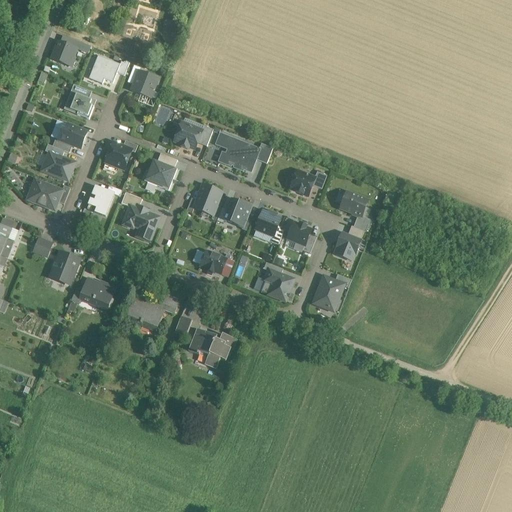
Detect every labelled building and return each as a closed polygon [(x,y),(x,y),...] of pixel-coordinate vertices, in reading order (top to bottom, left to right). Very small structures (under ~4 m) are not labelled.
[(59,43),(52,60),(68,67),(72,58),(74,59),(77,51),(59,43)] [(120,66),(98,57),(90,77),(104,82),(104,81),(113,84),(120,66)] [(158,81),(139,73),(132,92),(151,99),(158,81)] [(75,93),(69,110),(78,114),(77,116),(89,121),(97,102),(75,93)] [(202,132),(182,124),(175,143),(195,151),(202,132)] [(65,132),(62,131),(58,141),(77,149),(78,146),(81,145),(83,145),(87,133),(68,126),(65,132)] [(259,151),(220,135),(216,146),(231,151),(229,157),(222,154),(219,163),(230,167),(231,166),(235,167),(234,169),(242,172),(243,170),(251,173),(256,161),(259,151)] [(132,152),(113,145),(106,161),(114,164),(113,166),(124,171),(132,152)] [(273,150),(261,145),(259,151),(256,161),(267,165),(273,150)] [(49,154),(41,172),(67,182),(70,175),(71,174),(73,170),(71,167),(73,163),(49,154)] [(177,162),(161,155),(158,163),(174,169),(177,162)] [(158,163),(153,161),(149,171),(151,172),(147,184),(169,192),(177,170),(174,169),(158,163)] [(315,179),(297,172),(290,190),(308,198),(315,179)] [(39,187),(35,186),(28,201),(33,203),(54,211),(61,194),(61,192),(40,184),(39,187)] [(203,186),(194,210),(213,217),(222,194),(203,186)] [(114,196),(96,188),(92,197),(91,200),(89,206),(97,209),(95,214),(106,218),(114,196)] [(368,202),(347,193),(340,210),(362,218),(368,202)] [(243,209),(239,207),(241,204),(239,203),(233,201),(232,201),(227,214),(231,216),(228,223),(232,225),(237,227),(243,229),(246,222),(251,208),(246,206),(245,205),(243,209)] [(149,212),(139,208),(137,211),(131,208),(124,226),(133,229),(135,224),(142,226),(137,238),(150,243),(155,229),(153,228),(155,223),(154,222),(152,218),(153,217),(147,215),(149,212)] [(268,215),(263,213),(255,231),(274,238),(281,220),(276,218),(277,216),(269,213),(268,215)] [(4,216),(1,224),(13,228),(16,220),(4,216)] [(293,224),(287,240),(305,247),(310,233),(310,231),(306,229),(306,227),(300,225),(299,226),(293,224)] [(12,230),(0,225),(0,238),(8,241),(12,230)] [(361,242),(342,235),(337,248),(338,249),(335,256),(352,262),(354,255),(355,256),(361,242)] [(0,238),(0,257),(6,260),(7,260),(10,253),(14,243),(8,241),(0,238)] [(51,246),(39,242),(35,253),(46,258),(51,246)] [(221,257),(213,254),(213,255),(206,253),(200,267),(208,270),(207,272),(213,274),(213,272),(221,275),(227,261),(220,258),(221,257)] [(78,263),(61,256),(52,278),(69,285),(78,263)] [(273,284),(268,296),(285,303),(294,281),(269,272),(266,281),(273,284)] [(352,281),(338,276),(335,283),(343,287),(348,290),(352,281)] [(335,283),(324,279),(315,304),(330,310),(331,306),(335,307),(343,287),(335,283)] [(106,287),(88,280),(84,291),(80,301),(82,302),(107,312),(116,289),(107,286),(106,287)] [(84,291),(78,288),(72,303),(80,306),(82,302),(80,301),(84,291)] [(180,301),(165,295),(159,310),(162,312),(174,316),(180,301)] [(155,305),(134,297),(125,321),(156,334),(163,318),(160,317),(162,312),(159,310),(154,308),(155,305)] [(193,322),(181,317),(175,334),(184,338),(185,335),(188,336),(193,322)] [(222,340),(199,331),(190,353),(208,360),(205,366),(216,371),(221,360),(226,362),(230,352),(233,353),(237,343),(223,337),(222,340)]
